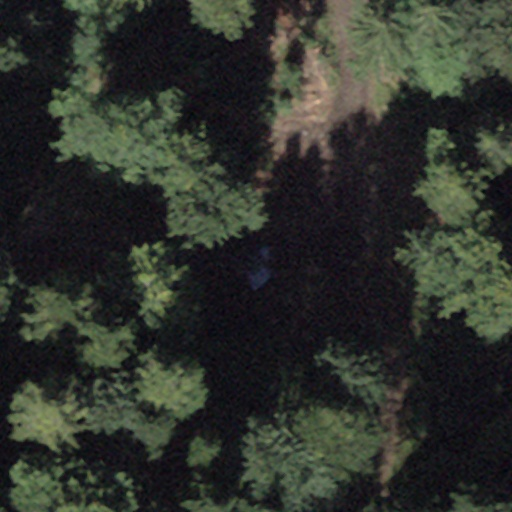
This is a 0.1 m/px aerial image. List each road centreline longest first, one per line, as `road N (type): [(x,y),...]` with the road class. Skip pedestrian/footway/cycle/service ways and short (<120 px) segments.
road 1 (track): [(0,254),(57,235),(181,246),(264,239),(359,206)]
road 2 (track): [(359,206),(359,0)]
